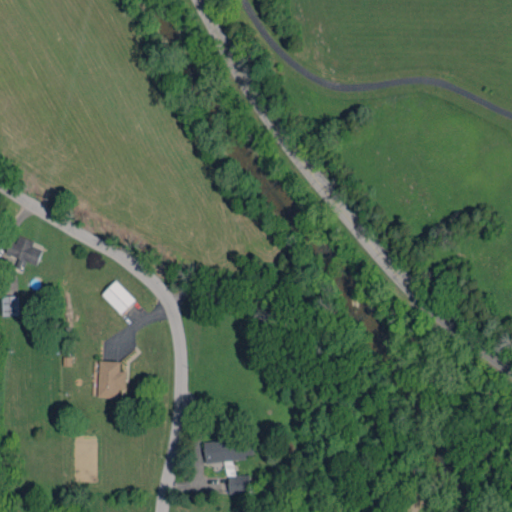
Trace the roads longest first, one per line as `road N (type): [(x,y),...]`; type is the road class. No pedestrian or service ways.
road 1 (tertiary): [(202,0),(318,184),(379,256),(511,373)]
road 2 (residential): [(0,178),(129,264),(168,307),(179,366),(161,511)]
